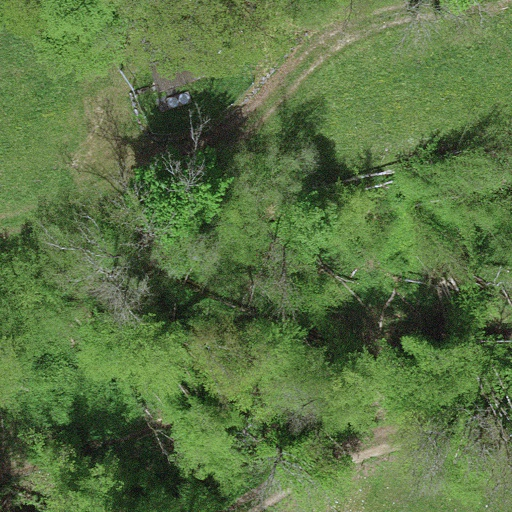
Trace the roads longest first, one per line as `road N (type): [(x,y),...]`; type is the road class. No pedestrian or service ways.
road 1 (track): [(455,0),(333,22),(212,143),(148,151),(114,137)]
road 2 (track): [(232,511),(359,445),(437,429),(511,429)]
